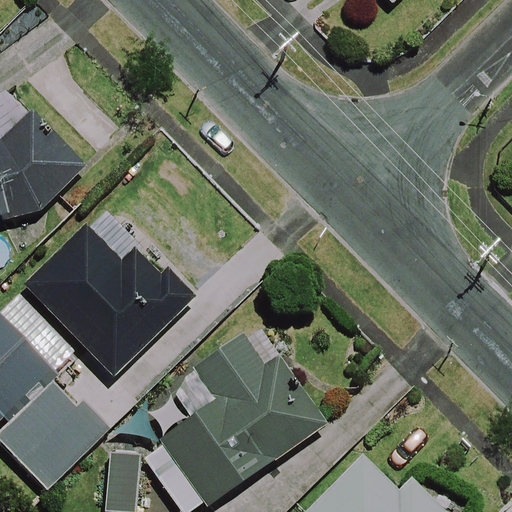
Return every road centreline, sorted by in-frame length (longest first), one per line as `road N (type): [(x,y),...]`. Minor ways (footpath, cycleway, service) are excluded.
road 1 (residential): [(355,187),(169,0)]
road 2 (residential): [(511,348),(355,187)]
road 3 (residential): [(355,187),(511,36)]
